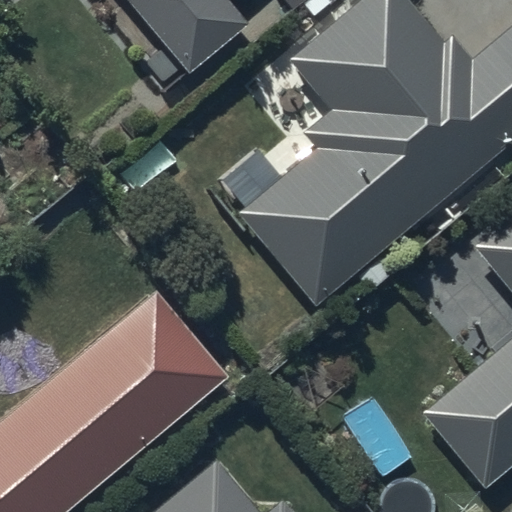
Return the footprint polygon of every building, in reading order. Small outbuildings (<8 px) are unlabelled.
[(124,0),(181,71),(248,18),(232,0),(124,0)] [(314,300),(498,146),(511,133),(511,30),(477,60),(455,34),(443,45),(404,0),(354,0),(281,62),(327,117),(297,142),(308,156),(241,212),(314,300)] [(486,486),(511,463),(511,218),(472,252),(511,299),(511,344),(427,416),(486,486)] [(160,303),(155,296),(0,424),(0,511),(56,511),(221,376),(160,303)] [(290,511),(280,502),(269,511),(265,511),(216,462),(164,511),(290,511)]
